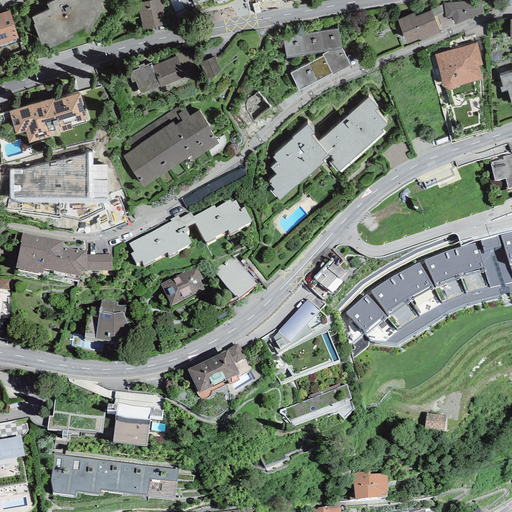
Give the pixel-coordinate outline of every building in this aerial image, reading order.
[(56,0),(46,5),(49,10),(31,17),(34,24),(33,25),(42,45),(47,42),(49,49),(73,38),(72,35),(85,28),(87,34),(99,17),(98,14),(103,12),(100,3),(104,1),(103,0),(56,0)] [(162,0),(151,0),(137,3),(143,31),(168,25),(162,0)] [(481,0),(444,3),(445,20),(452,18),(455,25),(484,12),(481,0)] [(414,13),(397,20),(407,44),(420,38),(421,41),(441,33),(431,10),(415,17),(414,13)] [(10,11),(0,13),(0,44),(18,38),(10,11)] [(338,29),(320,32),(323,52),(328,52),(341,50),(338,29)] [(320,32),(301,35),(305,56),(323,52),(320,32)] [(301,35),(283,38),(286,58),(305,56),(301,35)] [(483,65),(476,42),(434,55),(442,85),(444,88),(445,90),(450,90),(453,90),(456,89),(457,86),(482,80),(478,66),(483,65)] [(343,49),(341,50),(328,52),(322,55),(323,57),(332,74),(333,75),(350,66),(343,49)] [(177,56),(152,66),(160,86),(160,88),(186,77),(185,76),(177,56)] [(215,57),(199,63),(208,80),(214,78),(221,71),(215,57)] [(323,57),(309,64),(318,81),(332,74),(323,57)] [(139,69),(128,73),(132,83),(135,81),(138,89),(136,90),(139,96),(160,86),(152,66),(150,63),(145,66),(144,64),(138,66),(139,69)] [(309,64),(291,73),(299,91),(318,81),(309,64)] [(511,72),(500,76),(503,87),(499,88),(501,93),(507,91),(511,106),(511,72)] [(270,107),(258,92),(246,101),(246,105),(247,109),(254,121),(270,107)] [(54,99),(8,111),(15,135),(25,132),(29,144),(61,135),(60,133),(73,130),(72,127),(86,123),(85,119),(88,119),(80,93),(54,100),(54,99)] [(368,98),(317,142),(328,155),(333,161),(332,163),(339,171),(383,132),(381,130),(387,125),(374,111),(378,108),(368,98)] [(177,107),(124,141),(131,151),(123,156),(143,187),(191,156),(193,160),(219,143),(198,111),(190,116),(186,109),(181,112),(177,107)] [(272,191),(279,200),(323,162),(322,161),(328,155),(317,142),(311,136),(314,133),(307,125),(292,138),(293,139),(275,155),(272,158),(276,162),(270,168),(276,175),(268,182),(274,189),(272,191)] [(24,169),(10,169),(9,199),(94,199),(92,152),(88,152),(24,169)] [(511,154),(503,157),(503,160),(490,163),(495,181),(505,178),(508,188),(511,187),(511,154)] [(172,221),(129,244),(134,252),(130,254),(135,264),(142,261),(144,264),(167,253),(169,256),(191,243),(185,232),(189,230),(187,227),(195,223),(205,242),(228,230),(230,233),(252,222),(244,207),(240,209),(236,200),(231,202),(230,200),(215,208),(214,205),(193,216),(191,213),(179,218),(178,216),(170,219),(172,221)] [(95,202),(83,206),(85,213),(97,210),(95,202)] [(511,232),(500,236),(509,264),(511,263),(511,232)] [(62,241),(22,233),(20,242),(21,242),(15,268),(43,274),(43,269),(80,276),(81,272),(87,271),(87,270),(87,255),(87,251),(78,251),(62,247),(62,241)] [(498,235),(481,241),(484,251),(501,246),(498,235)] [(475,243),(450,250),(461,277),(484,271),(475,243)] [(450,250),(424,260),(435,287),(461,277),(450,250)] [(111,255),(87,255),(87,270),(112,270),(111,255)] [(257,284),(233,256),(212,270),(238,299),(257,284)] [(345,272),(330,259),(313,277),(332,294),(342,282),(339,279),(345,272)] [(419,263),(394,275),(411,301),(433,287),(419,263)] [(174,277),(160,284),(171,305),(204,289),(199,280),(203,279),(197,267),(174,277)] [(394,275),(371,291),(388,316),(411,301),(394,275)] [(0,278),(0,288),(11,290),(12,279),(0,278)] [(499,287),(489,289),(491,298),(500,296),(499,287)] [(0,322),(2,323),(3,317),(8,318),(9,313),(12,314),(14,290),(11,290),(0,288),(0,322)] [(366,294),(346,312),(366,335),(386,317),(366,294)] [(118,302),(101,300),(99,308),(91,307),(89,315),(87,315),(84,338),(117,343),(118,340),(132,334),(128,322),(127,323),(124,314),(126,306),(117,305),(118,302)] [(321,310),(307,300),(278,331),(273,337),(269,339),(278,354),(328,322),(326,316),(320,311),(321,310)] [(228,350),(187,370),(199,394),(239,374),(234,364),(246,357),(237,344),(227,350),(228,350)] [(351,398),(346,384),(342,386),(340,383),(308,396),(309,399),(279,410),(279,412),(285,416),(290,422),(291,421),(293,425),(349,404),(347,400),(351,398)] [(105,405),(55,399),(53,416),(49,416),(47,429),(62,431),(62,435),(81,437),(81,431),(102,433),(105,405)] [(154,407),(114,403),(114,405),(108,404),(107,411),(116,411),(113,442),(147,446),(150,416),(161,418),(162,411),(154,410),(154,407)] [(447,416),(427,412),(424,429),(444,433),(447,416)] [(313,431),(259,452),(264,467),(286,459),(284,455),(298,450),(299,454),(319,446),(313,431)] [(21,435),(0,438),(0,459),(24,456),(21,435)] [(178,469),(54,455),(50,480),(52,493),(76,496),(76,492),(99,495),(100,490),(174,499),(178,469)] [(370,471),(352,473),(354,500),(387,497),(386,491),(388,491),(387,474),(371,474),(370,471)]
